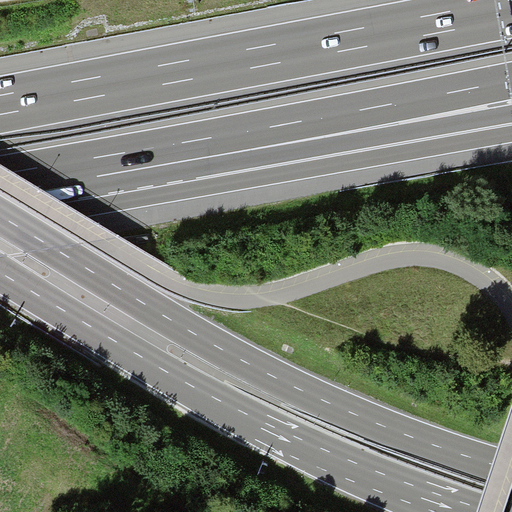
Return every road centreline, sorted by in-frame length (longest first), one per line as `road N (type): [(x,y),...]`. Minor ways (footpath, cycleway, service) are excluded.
road 1 (secondary): [(511,469),(299,388),(0,214)]
road 2 (secondary): [(0,272),(231,409),(464,511)]
road 3 (motorway): [(0,175),(511,80)]
road 4 (motorway): [(511,9),(0,104)]
road 5 (motorway): [(0,227),(511,135)]
road 6 (motorway): [(0,199),(511,113)]
